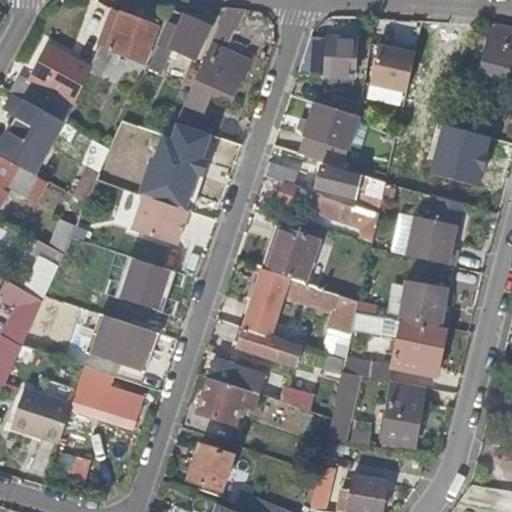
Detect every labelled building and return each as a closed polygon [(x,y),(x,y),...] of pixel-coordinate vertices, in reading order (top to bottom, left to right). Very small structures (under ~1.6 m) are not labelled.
[(103,38),(106,39),(120,9),(117,8),(103,38)] [(257,9),(238,8),(226,33),(187,115),(206,123),(221,91),(240,99),(257,63),(232,51),(239,36),(244,38),(258,10),(257,9)] [(149,21),(130,13),(120,9),(106,39),(115,44),(112,50),(145,66),(165,24),(152,18),(149,21)] [(183,10),(162,56),(171,60),(178,60),(183,50),(204,59),(219,27),(183,10)] [(511,28),(497,26),(482,83),(483,84),(503,89),(506,76),(510,61),(511,54),(511,28)] [(360,39),(319,37),(319,75),(359,77),(360,39)] [(109,57),(112,50),(115,44),(106,39),(93,66),(103,71),(110,58),(109,57)] [(74,105),(81,90),(91,69),(48,44),(28,79),(74,105)] [(409,93),(419,49),(403,45),(402,50),(381,46),(372,84),(409,93)] [(171,60),(162,56),(159,63),(168,67),(171,60)] [(36,89),(28,102),(49,115),(65,124),(71,111),(72,109),(36,89)] [(49,115),(14,94),(6,110),(16,117),(0,145),(0,154),(26,170),(30,163),(46,172),(71,127),(65,124),(49,115)] [(362,118),(319,103),(307,137),(350,151),(362,118)] [(206,123),(187,115),(183,124),(202,131),(206,123)] [(145,128),(127,121),(113,151),(119,153),(115,167),(129,173),(128,177),(155,187),(162,168),(132,157),(145,128)] [(360,122),(352,148),(362,151),(370,126),(360,122)] [(183,124),(177,136),(226,155),(231,143),(202,131),(183,124)] [(452,130),(435,197),(481,208),(497,141),(487,138),(488,132),(481,131),(479,136),(452,130)] [(101,171),(110,148),(92,141),(83,164),(101,171)] [(0,154),(0,205),(7,192),(2,189),(4,184),(36,202),(47,182),(26,170),(0,154)] [(299,172),(271,162),(266,175),(289,183),(308,189),(313,175),(301,171),(299,172)] [(388,185),(364,177),(363,181),(323,167),(317,187),(356,200),(360,189),(385,199),(388,185)] [(99,180),(102,175),(92,171),(78,199),(87,205),(99,180)] [(317,193),(308,189),(289,183),(281,206),(319,219),(322,215),(368,232),(364,243),(374,247),(374,245),(381,217),(366,212),(361,209),(354,207),(354,209),(349,208),(316,196),(317,193)] [(190,213),(146,197),(134,231),(178,247),(190,213)] [(371,208),(374,208),(376,201),(365,197),(361,209),(366,212),(371,210),(371,208)] [(381,217),(382,211),(374,208),(371,208),(371,210),(366,212),(381,217)] [(99,220),(84,212),(76,228),(92,235),(99,220)] [(409,253),(455,263),(459,248),(454,247),(459,225),(417,216),(409,253)] [(50,246),(66,252),(75,225),(58,220),(50,246)] [(33,241),(10,227),(1,241),(25,255),(33,241)] [(280,228),(264,271),(303,285),(320,243),(280,228)] [(58,267),(63,256),(38,242),(33,252),(58,267)] [(303,285),(264,271),(243,329),(267,337),(282,294),(345,317),(350,304),(316,293),(317,290),(303,285)] [(450,323),(451,323),(454,308),(448,306),(451,283),(409,277),(404,315),(405,315),(450,323)] [(103,317),(153,333),(154,329),(105,313),(103,317)] [(450,323),(405,315),(398,365),(442,371),(450,323)] [(142,370),(153,333),(103,317),(92,354),(142,370)] [(344,357),(353,330),(338,324),(331,352),(344,357)] [(267,337),(243,329),(241,335),(239,342),(242,343),(240,349),(292,366),(296,367),(302,349),(267,337)] [(346,363),(330,358),(324,373),(342,378),(343,375),(346,363)] [(373,365),(347,360),(346,363),(343,375),(360,378),(371,380),(373,365)] [(287,378),(278,375),(275,379),(220,362),(213,380),(259,395),(279,402),(285,387),(287,378)] [(343,375),(342,378),(336,400),(353,403),(360,378),(343,375)] [(213,380),(209,379),(199,414),(235,426),(243,406),(255,409),(259,395),(213,380)] [(101,386),(80,381),(71,410),(134,428),(143,396),(102,383),(101,386)] [(411,448),(423,388),(390,383),(379,443),(411,448)] [(309,395),(285,387),(279,402),(305,411),(309,395)] [(37,437),(54,444),(68,406),(22,388),(8,420),(38,432),(37,437)] [(326,437),(344,441),(353,403),(336,400),(331,418),(330,419),(326,437)] [(330,419),(321,416),(316,429),(320,431),(319,435),(326,437),(330,419)] [(6,424),(37,437),(38,432),(8,420),(6,424)] [(369,446),(371,432),(352,429),(350,443),(369,446)] [(232,456),(199,444),(187,479),(220,490),(232,456)] [(62,455),(55,478),(85,487),(92,463),(62,455)] [(337,486),(332,508),(354,511),(380,511),(387,479),(354,474),(351,490),(337,486)] [(332,482),(319,480),(313,508),(326,510),(332,482)] [(230,510),(235,511),(276,511),(235,496),(230,510)] [(235,511),(230,510),(214,503),(210,511),(235,511)]
